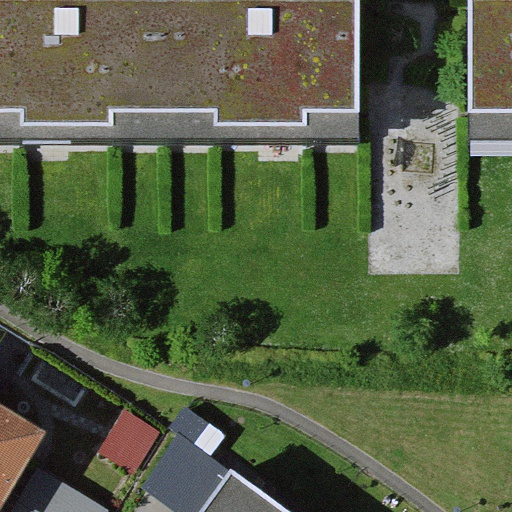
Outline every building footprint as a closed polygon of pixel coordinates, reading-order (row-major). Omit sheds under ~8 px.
[(511,20),(459,20),(459,131),(511,131),(511,144),(511,143),(511,20)] [(347,131),(346,22),(0,22),(0,133),(9,133),(9,146),(99,146),(99,132),(203,132),(203,145),(293,145),(293,132),(347,131)] [(132,465),(157,427),(128,408),(103,447),(132,465)] [(0,511),(1,511),(38,447),(0,425),(0,511)] [(84,511),(31,481),(12,511),(84,511)] [(258,511),(225,489),(208,511),(258,511)]
